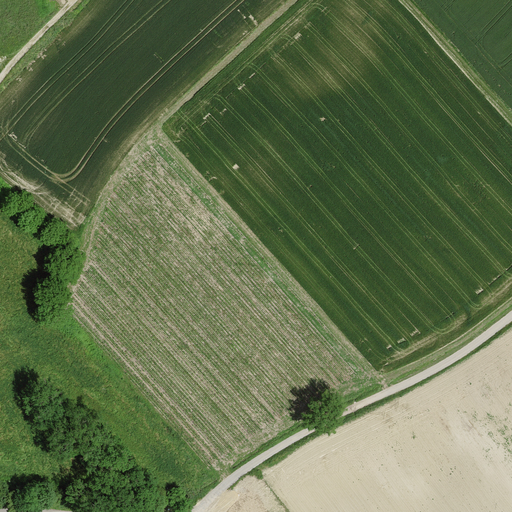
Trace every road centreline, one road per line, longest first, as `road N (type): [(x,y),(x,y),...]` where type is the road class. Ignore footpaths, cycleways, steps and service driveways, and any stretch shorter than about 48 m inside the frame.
road 1 (track): [(199,511),(262,458),(453,361),(511,317)]
road 2 (track): [(511,112),(408,0)]
